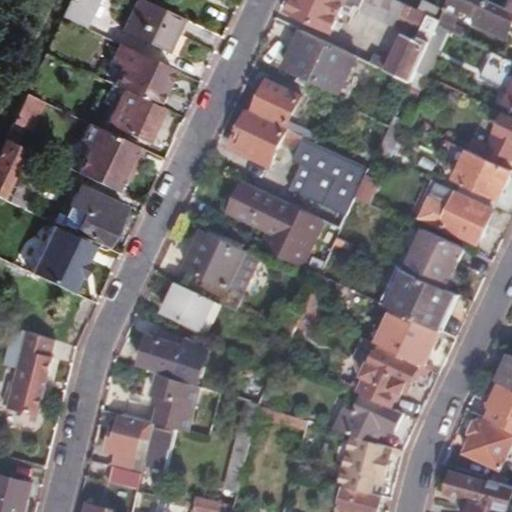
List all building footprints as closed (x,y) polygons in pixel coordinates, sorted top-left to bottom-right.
[(93,0),(65,0),(58,16),(56,19),(71,26),(79,30),(93,0)] [(294,0),(288,12),(331,33),(340,13),(350,17),(354,8),(412,35),(407,46),(399,42),(384,73),(410,86),(416,74),(433,37),(437,28),(438,24),(386,0),(294,0)] [(511,34),(511,30),(511,14),(481,0),(450,0),(438,24),(437,28),(462,40),(465,33),(455,28),(463,11),(511,34)] [(181,22),(135,1),(120,32),(167,53),(181,22)] [(71,26),(56,19),(50,34),(65,41),(71,26)] [(340,93),(355,60),(301,34),(285,67),(340,93)] [(416,74),(428,79),(437,61),(434,59),(443,41),(433,37),(416,74)] [(119,70),(110,87),(120,92),(151,107),(165,79),(168,72),(115,48),(107,64),(119,70)] [(416,74),(410,86),(394,119),(407,124),(428,79),(416,74)] [(171,82),(165,79),(151,107),(158,109),(171,82)] [(285,129),(288,122),(299,98),(266,82),(251,113),(285,129)] [(151,107),(120,92),(111,109),(116,111),(109,126),(136,139),(143,124),(149,127),(158,109),(151,107)] [(35,103),(20,96),(20,97),(9,120),(24,127),(35,103)] [(283,132),(245,115),(231,145),(270,164),(278,146),(285,133),(283,132)] [(511,121),(506,119),(492,148),(511,158),(511,121)] [(283,132),(285,133),(294,137),(298,128),(288,122),(285,129),(283,132)] [(117,196),(125,181),(119,174),(122,167),(129,171),(138,151),(83,125),(76,141),(82,154),(72,175),(117,196)] [(379,126),(359,168),(369,172),(372,166),(378,155),(389,130),(379,126)] [(391,126),(389,130),(378,155),(392,161),(405,133),(391,126)] [(306,132),(298,128),(294,137),(302,141),(306,132)] [(285,133),(278,146),(297,155),(304,142),(302,141),(294,137),(285,133)] [(19,150),(0,140),(0,189),(19,150)] [(311,200),(305,214),(324,223),(342,231),(356,200),(364,183),(369,172),(359,168),(304,142),(297,155),(294,163),(310,170),(299,194),(311,200)] [(486,161),(454,146),(446,164),(463,172),(458,182),(488,196),(490,191),(501,196),(511,173),(486,161)] [(511,172),(511,158),(492,148),(486,161),(511,173),(511,172)] [(119,174),(125,181),(129,171),(122,167),(119,174)] [(19,182),(8,206),(28,215),(33,205),(26,201),(32,188),(19,182)] [(494,212),(434,184),(427,198),(433,201),(423,222),(444,232),(443,235),(460,243),(462,239),(478,247),(494,212)] [(59,225),(73,232),(104,246),(111,232),(112,232),(124,209),(77,187),(59,225)] [(372,207),(356,200),(342,231),(337,240),(352,248),(372,207)] [(305,214),(282,203),(261,248),(302,268),(324,223),(305,214)] [(324,270),(337,240),(342,231),(324,223),(302,268),(320,277),(324,270)] [(27,274),(67,293),(88,247),(70,238),(73,232),(59,225),(57,229),(50,226),(27,274)] [(406,273),(407,273),(447,293),(466,252),(425,232),(411,263),(406,273)] [(220,308),(228,312),(236,296),(224,291),(241,254),(199,234),(175,286),(220,308)] [(451,295),(470,253),(466,252),(447,293),(451,295)] [(390,309),(394,311),(435,331),(444,313),(446,314),(455,297),(451,295),(447,293),(407,273),(390,309)] [(220,308),(175,286),(162,313),(199,331),(205,319),(213,323),(220,308)] [(377,347),(382,350),(419,367),(424,369),(440,333),(435,331),(394,311),(377,347)] [(51,341),(26,333),(7,410),(35,417),(49,359),(47,358),(51,341)] [(171,376),(179,347),(148,337),(139,366),(171,376)] [(399,393),(402,395),(407,385),(410,387),(412,383),(416,383),(420,373),(418,371),(419,367),(382,350),(372,369),(365,365),(353,391),(361,395),(391,409),(399,393)] [(511,358),(499,386),(511,391),(511,358)] [(258,408),(272,380),(252,371),(243,380),(234,400),(250,406),(257,408),(258,408)] [(195,388),(157,376),(151,397),(157,399),(150,425),(152,426),(174,431),(184,434),(195,388)] [(511,391),(499,386),(490,408),(511,417),(511,391)] [(395,411),(402,395),(399,393),(391,409),(395,411)] [(360,441),(376,446),(383,429),(395,434),(403,414),(395,411),(391,409),(361,395),(353,413),(344,409),(333,433),(347,437),(360,441)] [(257,408),(250,406),(242,434),(251,437),(256,420),(258,408),(257,408)] [(258,408),(256,420),(271,424),(271,422),(273,414),(258,408)] [(306,424),(273,414),(271,422),(305,430),(306,424)] [(150,425),(117,417),(115,426),(111,426),(105,450),(136,457),(137,458),(141,440),(148,441),(152,426),(150,425)] [(511,443),(511,435),(481,421),(464,455),(499,471),(511,443)] [(164,470),(173,434),(156,430),(147,466),(164,470)] [(347,437),(334,487),(341,488),(381,498),(393,452),(383,449),(376,446),(360,441),(347,437)] [(237,493),(248,451),(242,449),(237,466),(233,465),(226,490),(237,493)] [(136,457),(105,450),(101,467),(115,470),(131,474),(136,457)] [(131,474),(115,470),(113,483),(136,488),(139,476),(131,474)] [(24,511),(31,484),(0,476),(0,511),(24,511)] [(483,509),(482,511),(508,511),(511,501),(511,489),(490,483),(488,487),(452,476),(446,498),(483,509)] [(376,511),(381,498),(341,488),(334,511),(376,511)] [(224,511),(226,508),(197,500),(193,511),(224,511)]
